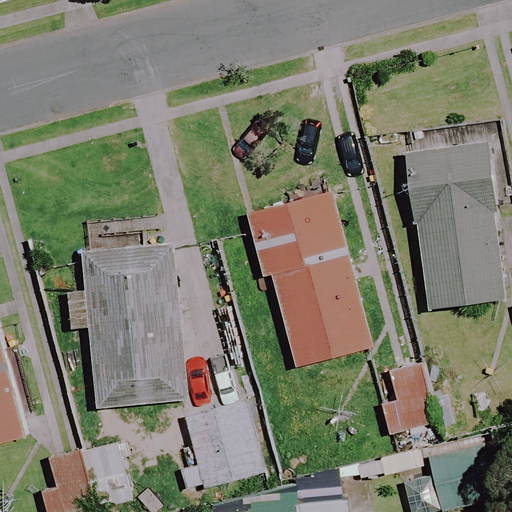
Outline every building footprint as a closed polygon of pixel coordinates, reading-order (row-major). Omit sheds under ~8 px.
[(427,313),(509,299),(508,290),(511,289),(511,240),(500,242),(483,140),(401,154),(427,313)] [(368,349),(325,186),(242,208),(260,279),(270,276),(293,369),(368,349)] [(181,402),(165,247),(83,256),(87,287),(61,290),(66,331),(86,329),(95,411),(181,402)] [(0,443),(23,437),(0,356),(0,443)] [(379,401),(386,433),(438,422),(425,363),(386,372),(392,398),(379,401)] [(264,471),(244,400),(165,423),(186,494),(264,471)] [(44,511),(93,511),(130,502),(112,440),(31,463),(44,511)] [(421,462),(418,449),(375,460),(380,480),(398,476),(406,511),(447,511),(501,499),(487,446),(421,462)] [(342,511),(337,477),(200,499),(201,511),(342,511)]
